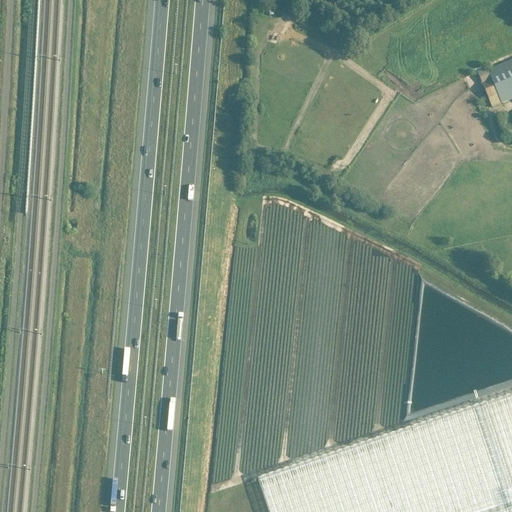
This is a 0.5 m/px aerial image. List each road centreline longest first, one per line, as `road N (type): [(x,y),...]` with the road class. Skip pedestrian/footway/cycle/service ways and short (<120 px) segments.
road 1 (motorway): [(160,0),(111,511)]
road 2 (motorway): [(157,511),(202,0)]
road 3 (unclassified): [(0,240),(14,0)]
